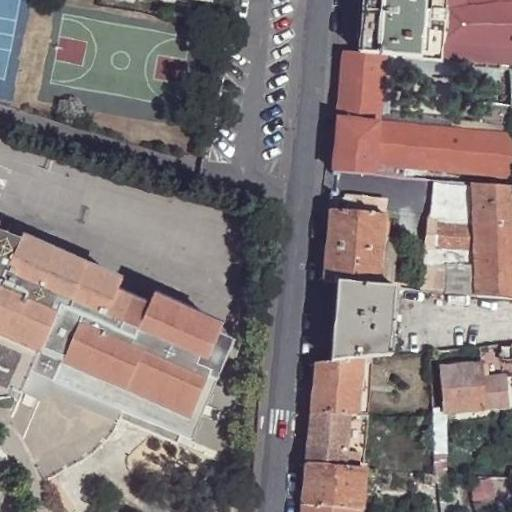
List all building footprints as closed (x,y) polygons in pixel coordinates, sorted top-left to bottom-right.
[(511,0),(362,0),(358,54),(383,57),(499,66),(509,67),(511,67),(511,0)] [(343,53),(331,170),(403,178),(406,166),(511,178),(511,142),(511,138),(364,123),(379,112),(383,57),(358,54),(343,53)] [(499,66),(383,57),(379,112),(364,123),(511,138),(511,127),(388,114),(393,68),(499,78),(499,66)] [(509,67),(499,66),(499,78),(501,115),(511,117),(509,67)] [(474,225),(511,228),(511,189),(473,186),(474,225)] [(321,280),(336,281),(394,286),(398,238),(383,237),(385,214),(348,212),(349,193),(330,191),(321,280)] [(475,254),(474,225),(440,221),(438,252),(475,254)] [(511,297),(511,228),(474,225),(475,254),(477,294),(511,297)] [(153,290),(147,301),(115,287),(120,275),(19,232),(18,235),(9,231),(0,227),(0,400),(8,399),(11,392),(19,395),(20,391),(28,373),(46,381),(105,406),(121,413),(147,425),(176,437),(186,442),(202,405),(218,369),(208,368),(224,333),(216,330),(220,320),(203,312),(153,290)] [(336,281),(329,361),(361,357),(371,357),(388,356),(390,325),(399,325),(400,316),(391,315),(394,286),(336,281)] [(511,346),(501,347),(502,359),(511,358),(511,346)] [(313,362),(308,412),(347,413),(357,413),(359,384),(364,384),(366,372),(360,371),(361,357),(329,361),(313,362)] [(359,384),(357,413),(367,413),(371,357),(361,357),(360,371),(366,372),(364,384),(359,384)] [(482,378),(481,363),(441,367),(444,411),(510,405),(507,375),(488,377),(482,378)] [(46,381),(28,373),(20,391),(30,396),(38,400),(46,381)] [(347,413),(308,412),(306,441),(310,442),(309,463),(356,467),(357,452),(344,451),(347,413)] [(147,425),(121,413),(117,422),(130,427),(172,446),(174,441),(176,437),(147,425)] [(434,446),(436,473),(439,473),(449,474),(449,421),(432,420),(434,446)] [(304,463),(300,502),(361,508),(365,467),(356,467),(309,463),(304,463)] [(440,498),(441,511),(455,511),(455,497),(440,498)] [(300,502),(299,511),(360,511),(361,508),(300,502)]
